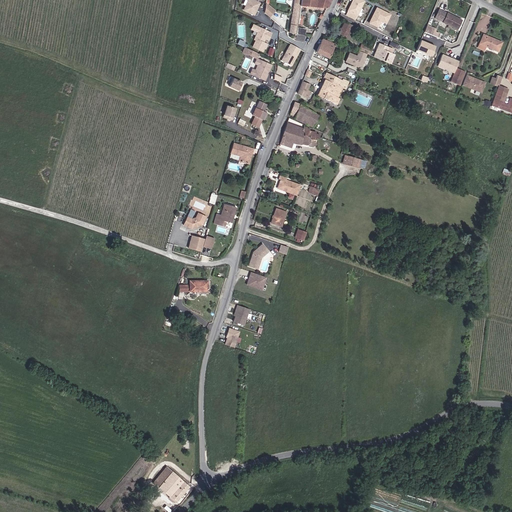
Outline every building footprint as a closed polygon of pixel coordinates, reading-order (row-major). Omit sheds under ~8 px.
[(248,0),(244,10),(255,15),(261,2),(258,1),(259,0),(260,0),(262,1),(262,0),(248,0)] [(296,27),(296,26),(296,23),(298,16),(299,6),(300,0),(292,0),(287,33),(295,35),(295,34),(296,27)] [(300,0),(299,6),(326,8),(330,0),(300,0)] [(353,0),(347,12),(353,15),(360,0),(359,0),(353,0)] [(360,0),(353,15),(356,16),(363,2),(360,0)] [(275,11),(266,3),(265,13),(271,17),(275,11)] [(377,7),(370,23),(379,28),(382,22),(387,25),(392,15),(377,7)] [(438,9),(434,18),(455,29),(459,20),(438,9)] [(352,35),(355,28),(344,23),(338,36),(349,41),(351,37),(352,35)] [(264,39),(266,40),(268,36),(269,37),(271,34),(252,26),(251,30),(257,33),(254,41),(256,41),(253,48),(263,52),(264,49),(265,49),(267,45),(263,43),(264,39)] [(296,35),(304,36),(305,29),(296,27),(295,34),(296,35)] [(495,51),(499,42),(481,34),(475,49),(483,52),(485,46),(495,51)] [(303,44),(304,36),(296,35),(294,42),(303,44)] [(316,52),(328,58),(335,45),(333,44),(333,43),(331,41),(330,43),(322,40),(316,52)] [(421,40),(417,50),(433,56),(437,47),(421,40)] [(358,50),(369,54),(372,48),(361,43),(358,50)] [(380,43),(374,56),(392,64),(396,55),(393,53),(394,49),(380,43)] [(299,50),(289,45),(280,61),(289,67),(299,50)] [(254,58),(256,53),(246,49),(244,48),(242,53),(254,58)] [(366,54),(359,50),(356,56),(349,53),(343,67),(355,72),(359,70),(366,54)] [(443,55),(438,68),(454,74),(456,69),(459,61),(443,55)] [(249,74),(264,81),(266,76),(265,74),(266,71),(268,72),(271,66),(257,59),(256,59),(254,64),(256,65),(257,66),(257,67),(257,68),(256,70),(254,71),(251,69),(249,74)] [(466,73),(456,69),(454,74),(451,82),(461,86),(466,73)] [(325,73),(323,79),(325,80),(342,89),(344,90),(348,82),(341,79),(340,80),(325,73)] [(497,85),(500,76),(496,74),(494,77),(492,83),(497,85)] [(486,83),(468,75),(464,85),(482,93),(486,83)] [(237,91),(241,83),(232,79),(228,87),(237,91)] [(342,89),(325,80),(317,95),(337,106),(340,100),(338,99),(337,98),(342,89)] [(308,84),(302,82),(298,91),(296,97),(305,101),(310,91),(306,90),(308,84)] [(497,86),(495,91),(490,106),(504,112),(505,110),(510,112),(511,108),(511,101),(508,100),(506,107),(501,105),(504,95),(506,90),(497,86)] [(258,130),(262,121),(265,114),(263,113),(266,106),(258,102),(255,110),(253,108),(251,113),(253,114),(252,117),(255,118),(251,127),(258,130)] [(307,108),(293,103),(289,115),(293,117),(293,118),(313,128),(316,123),(320,117),(307,108)] [(231,120),(235,108),(227,105),(223,117),(231,120)] [(303,125),(288,118),(282,135),(279,147),(290,150),(292,142),(315,150),(319,138),(308,134),(309,130),(302,128),(303,125)] [(233,143),(230,152),(240,155),(239,160),(249,163),(252,149),(233,143)] [(360,161),(344,156),(342,163),(358,168),(360,161)] [(294,196),(297,186),(283,182),(284,179),(277,177),(276,181),(278,182),(275,189),(282,192),(283,189),(285,190),(285,193),(294,196)] [(308,192),(318,196),(320,189),(311,186),(308,192)] [(212,193),(209,202),(215,204),(218,195),(212,193)] [(233,216),(236,208),(224,204),(221,215),(216,214),(213,224),(219,226),(221,220),(226,222),(231,223),(233,218),(230,218),(231,215),(233,216)] [(282,213),(272,209),(267,224),(277,227),(282,213)] [(202,225),(206,217),(198,213),(196,218),(191,219),(186,217),(183,225),(191,229),(202,225)] [(294,239),(301,242),(304,233),(297,231),(294,239)] [(188,248),(201,252),(202,247),(204,239),(192,236),(188,248)] [(204,239),(202,247),(207,248),(210,238),(205,236),(204,239)] [(260,255),(267,248),(260,241),(251,249),(247,263),(255,266),(260,255)] [(286,245),(280,243),(278,251),(284,253),(286,245)] [(260,288),(265,275),(250,269),(245,282),(260,288)] [(206,279),(188,279),(188,284),(188,289),(206,289),(206,279)] [(250,307),(238,303),(237,307),(239,307),(235,319),(245,323),(250,307)] [(230,336),(227,343),(236,346),(242,330),(231,326),(228,335),(230,336)] [(160,486),(166,492),(175,501),(189,485),(167,466),(152,482),(159,488),(160,486)]
